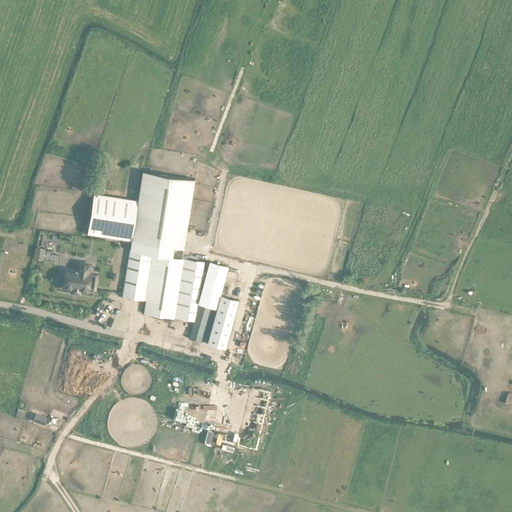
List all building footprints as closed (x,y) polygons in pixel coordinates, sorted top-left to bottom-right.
[(181,258),(193,179),(145,172),(142,171),(131,245),(130,247),(130,250),(181,258)] [(93,193),(88,226),(105,228),(104,236),(131,241),(137,200),(93,193)] [(33,258),(43,259),(45,248),(35,246),(33,258)] [(130,251),(129,255),(127,267),(124,288),(122,298),(143,302),(151,254),(130,251)] [(143,313),(174,318),(183,259),(152,254),(143,313)] [(183,259),(174,318),(194,321),(203,262),(183,259)] [(88,273),(89,265),(78,263),(76,271),(65,269),(62,288),(87,292),(87,288),(93,289),(95,278),(89,277),(90,273),(88,273)] [(210,263),(189,338),(198,341),(207,306),(215,309),(227,268),(210,263)] [(237,300),(220,295),(215,309),(206,343),(224,348),(237,300)] [(175,412),(174,421),(184,425),(197,430),(222,433),(223,426),(218,424),(210,423),(205,421),(205,416),(198,412),(199,409),(200,402),(203,394),(204,384),(200,394),(201,394),(189,393),(194,395),(180,393),(180,400),(175,412)] [(35,413),(32,421),(44,425),(47,418),(35,413)]
